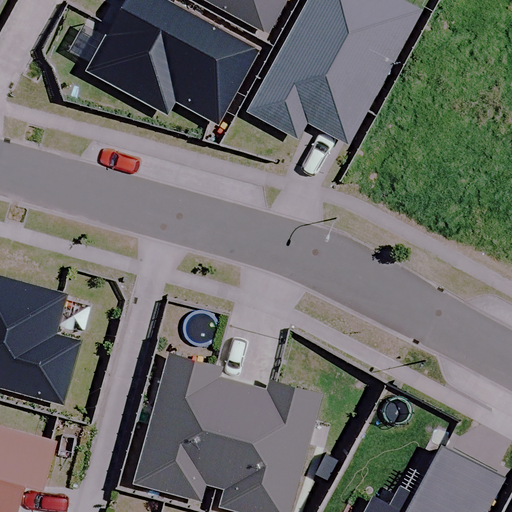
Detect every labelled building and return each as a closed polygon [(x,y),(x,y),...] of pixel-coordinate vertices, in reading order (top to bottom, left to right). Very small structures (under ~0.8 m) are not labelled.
[(256,51),(162,0),(123,0),(85,71),(164,114),(171,100),(216,125),(256,51)] [(202,0),(263,33),(281,0),(202,0)] [(392,0),(307,0),(246,113),(293,138),(303,120),(344,142),(416,13),(392,0)] [(0,387),(59,404),(76,344),(51,337),(62,297),(0,279),(0,387)] [(218,368),(168,354),(131,485),(196,503),(201,485),(212,488),(241,385),(215,378),(218,368)] [(264,391),(241,385),(212,488),(223,491),(218,507),(235,511),(289,511),(322,397),(266,382),(264,391)] [(0,511),(12,511),(20,488),(40,493),(53,444),(0,429),(0,511)] [(363,511),(484,511),(502,479),(441,446),(414,496),(398,487),(388,506),(372,497),(363,511)]
